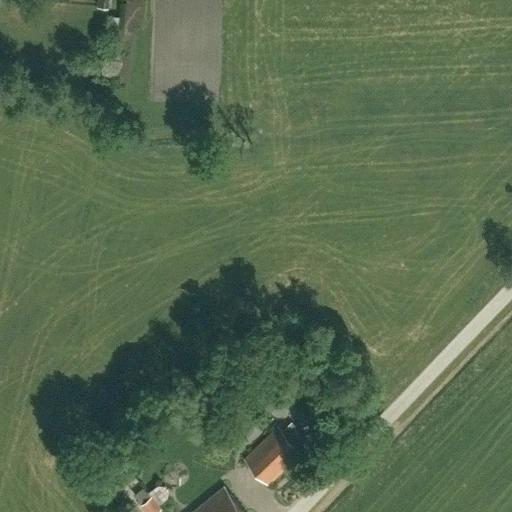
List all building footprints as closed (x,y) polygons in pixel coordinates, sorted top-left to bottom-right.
[(109,0),(97,0),(97,7),(108,8),(109,0)] [(290,420),(280,430),(300,451),(310,441),(290,420)] [(301,452),(300,451),(280,430),(278,428),(245,459),(269,485),(301,452)] [(168,483),(153,494),(163,506),(177,495),(168,483)] [(245,511),(225,487),(192,511),(245,511)] [(145,511),(158,511),(162,510),(152,497),(141,505),(145,511)]
